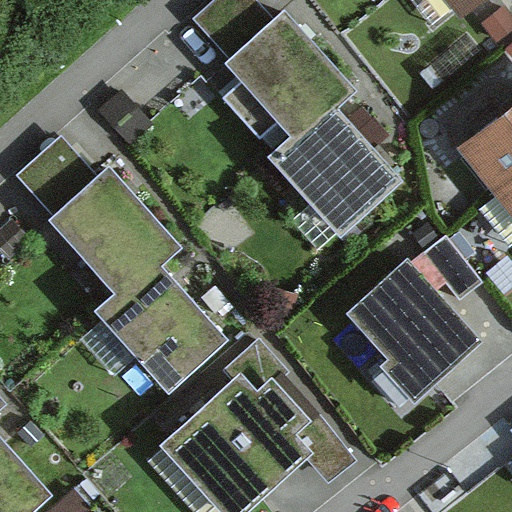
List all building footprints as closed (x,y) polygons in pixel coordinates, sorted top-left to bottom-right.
[(447,0),(461,16),(480,0),(447,0)] [(230,70),(294,145),(333,113),(351,97),(286,22),(230,70)] [(511,110),(467,143),(503,192),(511,185),(511,110)] [(333,113),(294,145),(273,164),(338,240),(398,189),(333,113)] [(56,227),(122,302),(158,271),(176,255),(110,179),(56,227)] [(511,185),(503,192),(511,203),(511,185)] [(226,349),(158,271),(122,302),(102,320),(170,398),(226,349)] [(479,350),(408,271),(352,321),(394,367),(386,375),(415,407),(479,350)] [(163,452),(215,511),(250,511),(309,461),(241,384),(163,452)] [(0,424),(0,511),(15,511),(50,482),(0,424)]
